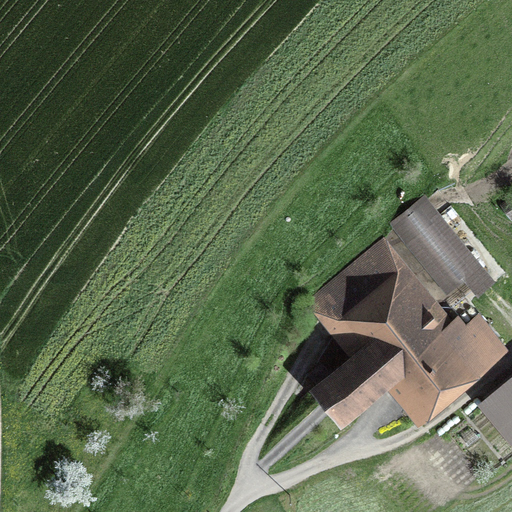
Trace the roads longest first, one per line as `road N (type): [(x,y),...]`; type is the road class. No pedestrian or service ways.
road 1 (track): [(191,511),(308,287),(483,122)]
road 2 (track): [(240,499),(255,452),(324,337)]
